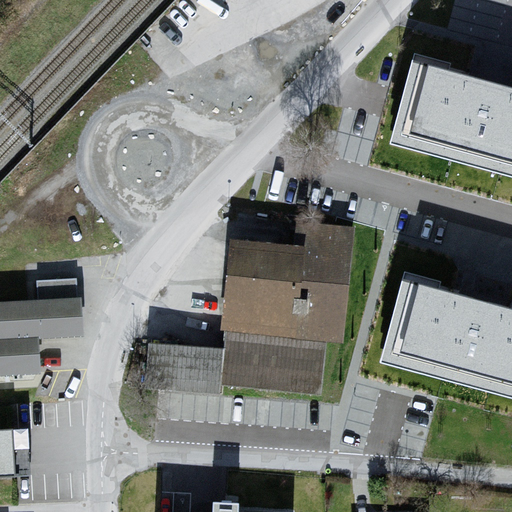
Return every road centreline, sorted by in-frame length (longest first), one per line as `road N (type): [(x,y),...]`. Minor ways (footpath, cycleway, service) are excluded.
road 1 (residential): [(393,0),(165,243),(124,309),(107,362),(103,450)]
road 2 (residential): [(103,450),(511,476)]
